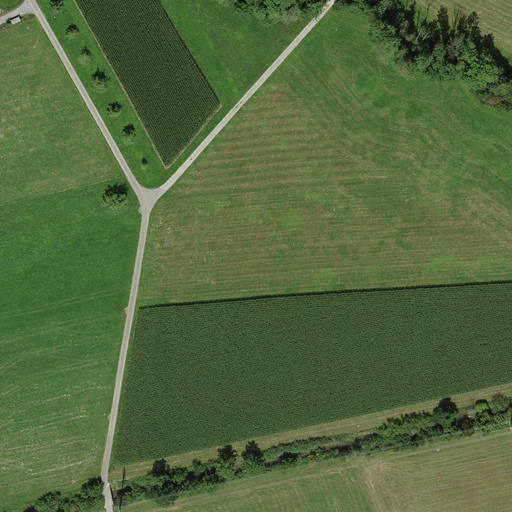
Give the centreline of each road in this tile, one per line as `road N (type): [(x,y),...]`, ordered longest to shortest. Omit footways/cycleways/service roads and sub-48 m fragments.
road 1 (track): [(110,511),(120,363),(148,201),(31,0)]
road 2 (track): [(333,0),(148,201)]
